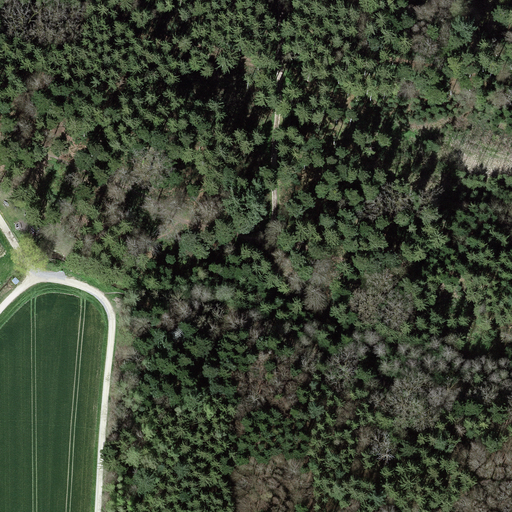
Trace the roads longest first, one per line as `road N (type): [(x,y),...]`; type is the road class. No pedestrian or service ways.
road 1 (track): [(0,220),(23,253),(98,284),(115,306),(100,511)]
road 2 (track): [(283,0),(273,232)]
